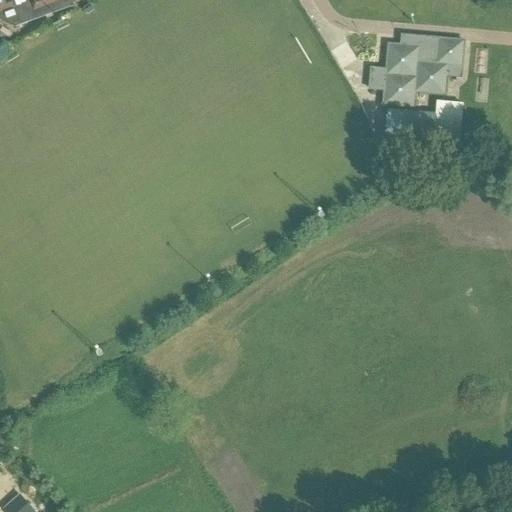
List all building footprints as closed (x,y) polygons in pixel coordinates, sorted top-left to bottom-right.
[(0,0),(0,12),(2,11),(3,14),(28,2),(26,0),(0,0)] [(463,42),(403,37),(402,47),(389,46),(387,70),(371,68),(369,90),(385,91),(384,105),(413,108),(415,94),(445,96),(446,77),(460,78),(463,42)] [(462,104),(438,102),(437,114),(434,151),(432,163),(457,166),(462,104)] [(384,147),(434,151),(437,114),(388,110),(384,147)] [(33,511),(26,503),(16,511),(33,511)]
